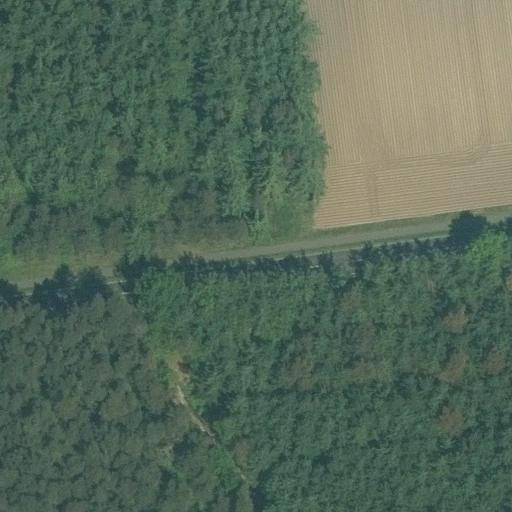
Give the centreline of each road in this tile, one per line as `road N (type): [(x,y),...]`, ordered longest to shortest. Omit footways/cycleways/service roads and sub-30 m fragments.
road 1 (tertiary): [(511,240),(0,310)]
road 2 (track): [(246,511),(117,293)]
